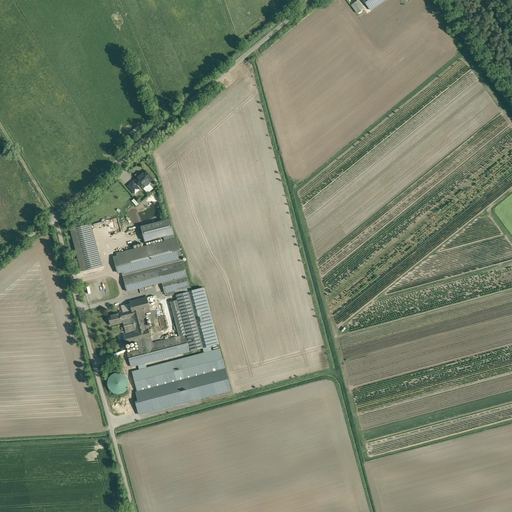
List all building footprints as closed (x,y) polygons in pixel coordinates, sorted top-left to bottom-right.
[(362,0),(365,3),(371,12),(388,0),(387,0),(362,0)] [(358,1),(351,6),(357,14),(364,9),(358,1)] [(131,137),(139,130),(136,126),(128,133),(131,137)] [(154,180),(146,170),(133,181),(137,186),(139,185),(143,190),(154,180)] [(137,186),(133,181),(127,186),(135,196),(141,191),(137,186)] [(143,242),(171,234),(168,219),(139,227),(143,242)] [(87,269),(99,266),(88,225),(77,227),(68,229),(79,271),(87,269)] [(175,238),(110,255),(115,273),(120,271),(125,292),(128,292),(160,283),(163,295),(173,292),(175,300),(168,302),(177,336),(150,343),(143,314),(149,312),(145,298),(127,302),(130,311),(106,317),(109,328),(121,325),(124,335),(120,336),(123,346),(136,343),(137,350),(124,354),(128,368),(131,368),(138,366),(146,364),(190,353),(191,353),(203,349),(207,348),(211,347),(217,346),(202,288),(192,290),(189,291),(187,282),(175,238)] [(139,370),(131,372),(134,383),(138,402),(136,403),(139,416),(230,392),(232,392),(221,349),(212,352),(204,354),(147,368),(139,370)] [(118,395),(121,395),(124,394),(127,391),(129,389),(129,385),(129,382),(127,379),(125,376),(122,375),(118,374),(115,375),(112,377),(110,380),(109,383),(109,386),(110,389),(112,392),(114,394),(118,395)]
